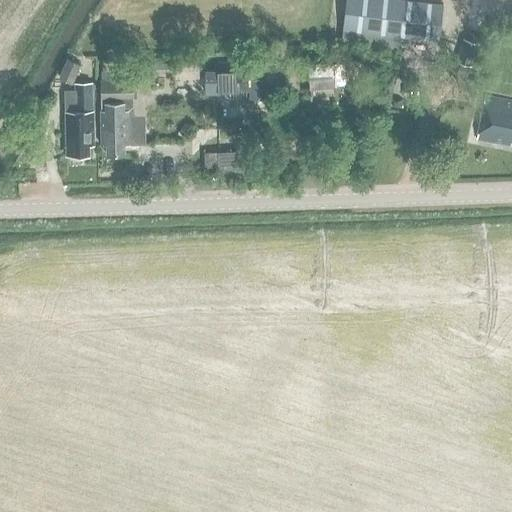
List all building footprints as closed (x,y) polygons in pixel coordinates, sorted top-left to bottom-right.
[(438,42),(443,5),(398,0),(345,0),(342,30),(438,42)] [(475,46),(462,41),(455,62),(468,67),(475,46)] [(67,59),(58,79),(72,85),(81,65),(67,59)] [(250,101),(268,101),(268,72),(275,72),(274,60),(249,60),(250,101)] [(311,96),(337,95),(336,62),(309,63),(311,96)] [(248,93),(248,71),(206,72),(207,94),(248,93)] [(145,116),(133,116),(133,106),(133,97),(133,81),(100,82),(100,98),(101,111),(100,111),(101,146),(106,146),(106,156),(124,155),(124,145),(129,145),(145,145),(145,116)] [(90,87),(72,88),(73,114),(64,114),(65,147),(69,147),(69,156),(86,156),(86,146),(91,146),(90,87)] [(511,101),(485,96),(476,140),(511,145),(511,101)]
